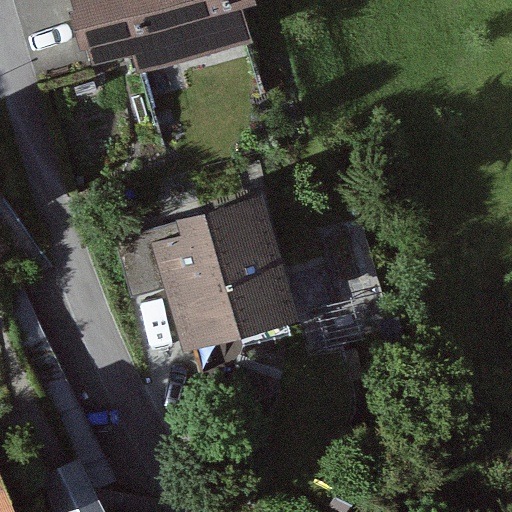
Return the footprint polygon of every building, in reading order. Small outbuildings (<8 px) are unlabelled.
[(254,43),(244,9),(256,6),(254,0),(71,0),(75,11),(70,12),(81,52),(89,50),(94,68),(133,57),(139,76),(254,43)] [(308,311),(275,201),(165,234),(198,344),(308,311)] [(0,225),(8,222),(0,205),(0,225)] [(56,511),(106,511),(81,459),(40,478),(56,511)] [(0,511),(14,511),(0,475),(0,511)]
